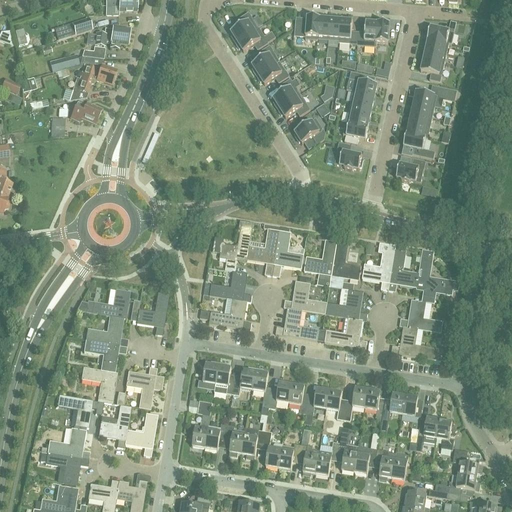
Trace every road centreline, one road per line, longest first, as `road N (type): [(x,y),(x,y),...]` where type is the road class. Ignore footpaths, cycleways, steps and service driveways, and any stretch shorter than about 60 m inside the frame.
road 1 (residential): [(302,196),(300,174),(206,27),(212,0)]
road 2 (residential): [(368,213),(414,12)]
road 3 (secondary): [(0,472),(20,372),(59,293)]
road 4 (residential): [(462,387),(485,249)]
road 5 (residential): [(279,0),(414,12)]
road 6 (secondary): [(118,146),(164,25)]
road 7 (tertiary): [(485,249),(368,213)]
